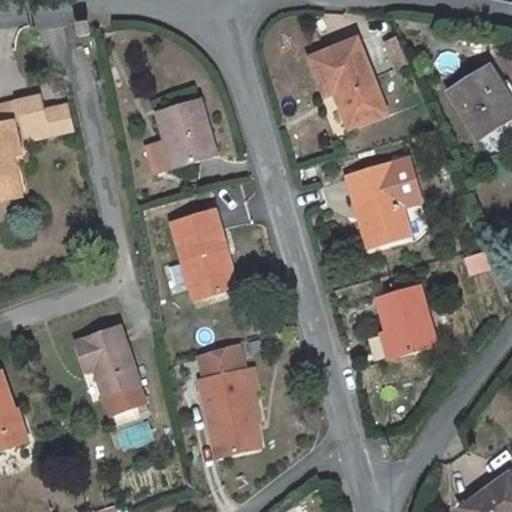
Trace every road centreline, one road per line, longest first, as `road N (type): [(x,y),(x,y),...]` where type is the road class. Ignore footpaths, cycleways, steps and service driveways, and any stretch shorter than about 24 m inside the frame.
road 1 (residential): [(346,453),(221,5)]
road 2 (residential): [(0,322),(124,279),(77,69),(50,6)]
road 3 (residential): [(511,331),(378,511)]
road 4 (residential): [(50,6),(221,5)]
